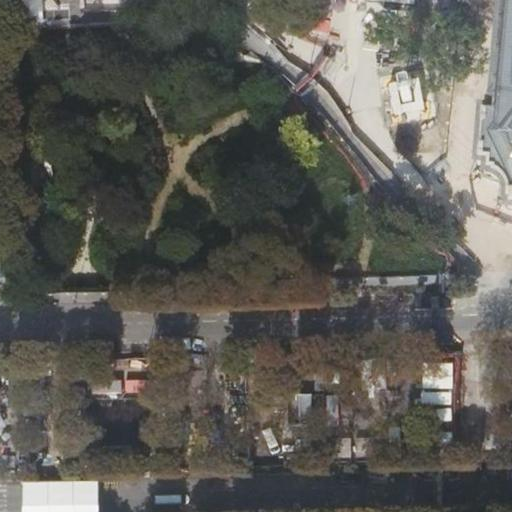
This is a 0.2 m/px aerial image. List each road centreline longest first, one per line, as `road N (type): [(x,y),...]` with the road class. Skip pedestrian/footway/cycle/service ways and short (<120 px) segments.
road 1 (residential): [(511,322),(0,335)]
road 2 (primary): [(0,425),(511,413)]
road 3 (tertiary): [(0,502),(511,492)]
